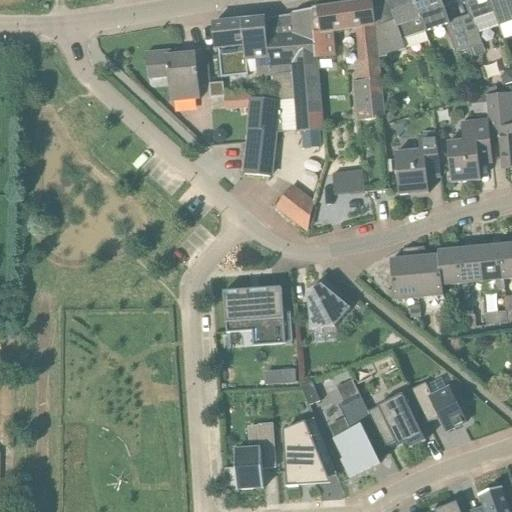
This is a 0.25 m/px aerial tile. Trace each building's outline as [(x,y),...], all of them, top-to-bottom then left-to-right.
[(387,0),(398,34),(376,41),(377,59),(378,59),(406,49),(403,40),(425,33),(414,0),(387,0)] [(414,0),(425,33),(446,25),(445,24),(449,23),(441,0),(414,0)] [(468,16),(459,19),(469,49),(483,44),(479,34),(499,27),(494,13),(493,13),(488,0),(460,0),(463,6),(465,5),(468,16)] [(511,0),(488,0),(493,13),(494,13),(499,27),(511,22),(511,0)] [(313,11),(317,59),(334,58),(332,33),(358,30),(360,55),(361,63),(356,63),(357,82),(355,83),(358,121),(384,119),(378,59),(377,59),(376,41),(372,1),(313,11)] [(266,19),(242,22),(246,63),(247,62),(246,60),(256,59),(257,77),(272,75),(273,101),(279,102),(276,134),(299,133),(323,132),(317,59),(313,11),(293,14),(294,38),(267,41),(266,19)] [(456,53),(469,49),(459,19),(449,23),(450,24),(446,25),(456,53)] [(248,76),(247,62),(246,63),(242,22),(213,25),(215,48),(218,48),(221,79),(248,76)] [(168,73),(170,102),(170,103),(200,100),(196,54),(182,56),(182,51),(146,55),(148,74),(168,73)] [(511,84),(511,71),(511,70),(504,72),(502,81),(503,87),(511,84)] [(223,83),(209,85),(211,99),(224,97),(223,83)] [(227,107),(249,108),(249,92),(227,91),(227,107)] [(504,170),(511,169),(511,107),(511,95),(486,97),(488,122),(490,138),(500,137),(504,170)] [(244,175),(271,178),(276,134),(279,102),(273,101),(251,99),(244,175)] [(389,113),(384,119),(384,120),(389,125),(395,118),(389,113)] [(448,145),(451,185),(481,182),(479,158),(491,156),(492,156),(490,138),(488,122),(460,125),(462,144),(448,145)] [(396,154),(399,197),(429,194),(428,180),(441,179),(438,136),(423,137),(424,152),(396,154)] [(363,172),(349,173),(350,195),(365,194),(363,172)] [(294,187),(289,194),(278,210),(307,231),(314,202),(294,187)] [(511,246),(499,247),(503,281),(511,280),(511,246)] [(483,283),(503,281),(499,247),(479,249),(483,283)] [(414,250),(419,299),(443,297),(438,253),(438,257),(429,258),(428,254),(424,251),(424,249),(414,250)] [(464,302),(465,315),(473,315),(471,301),(475,301),(473,284),(483,283),(479,249),(459,251),(462,285),(464,302)] [(419,299),(414,250),(404,251),(404,253),(401,256),(401,261),(390,262),(394,302),(419,299)] [(459,251),(438,253),(443,297),(444,297),(443,287),(462,285),(459,251)] [(311,332),(335,329),(351,310),(322,286),(314,290),(307,294),(311,332)] [(227,335),(230,335),(255,333),(256,345),(280,343),(280,344),(292,343),(290,311),(283,311),(282,289),(251,292),(224,293),(227,335)] [(465,315),(464,302),(457,303),(459,315),(465,315)] [(419,307),(412,307),(412,320),(420,320),(419,307)] [(484,316),(485,328),(500,326),(498,315),(484,316)] [(475,317),(466,317),(467,330),(476,329),(475,317)] [(453,354),(457,342),(447,340),(443,349),(453,354)] [(282,372),(283,386),(296,385),(295,371),(282,372)] [(302,389),(309,407),(320,403),(313,384),(302,389)] [(426,385),(412,392),(428,425),(439,419),(446,434),(467,423),(450,389),(432,398),(426,385)] [(343,462),(352,479),(381,464),(370,443),(381,437),(369,413),(359,396),(338,407),(352,432),(334,441),(345,461),(343,462)] [(410,451),(426,443),(403,396),(378,408),(378,409),(369,413),(381,437),(386,449),(395,444),(398,450),(407,445),(410,451)] [(298,478),(303,476),(308,488),(337,476),(315,421),(284,432),(288,488),(299,488),(298,478)] [(259,426),(259,427),(248,427),(249,451),(235,452),(238,492),(264,490),(263,471),(276,470),(273,425),(259,426)] [(483,511),(509,511),(502,488),(478,496),(483,511)]
